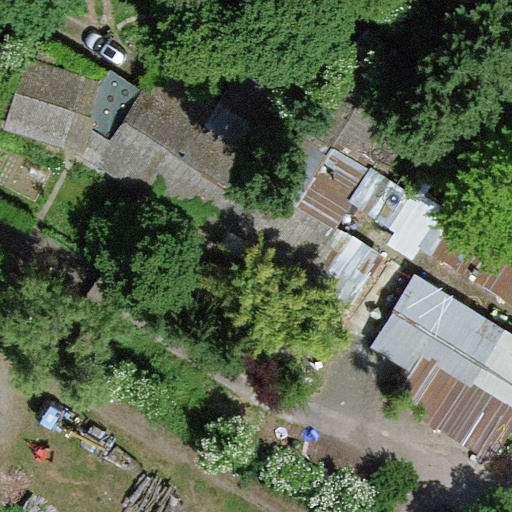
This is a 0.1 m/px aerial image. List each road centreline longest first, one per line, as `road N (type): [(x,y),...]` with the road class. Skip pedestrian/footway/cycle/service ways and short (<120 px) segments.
road 1 (track): [(0,227),(316,425),(438,474),(511,475)]
road 2 (track): [(0,337),(290,511)]
